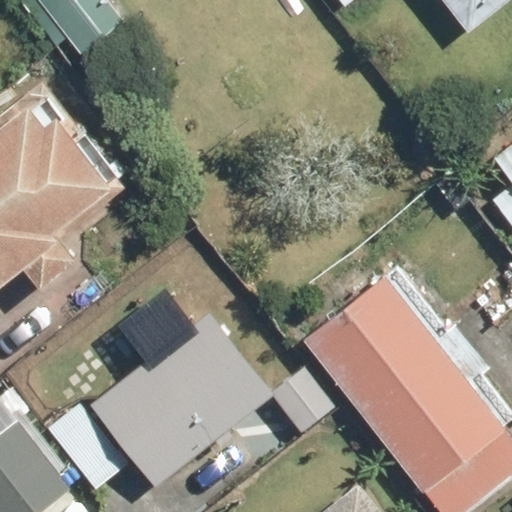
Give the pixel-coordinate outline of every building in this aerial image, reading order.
[(47,0),(87,50),(128,17),(114,0),(47,0)] [(454,0),(472,24),(504,0),(454,0)] [(0,295),(125,187),(105,164),(113,157),(50,85),(0,128),(0,295)] [(511,470),(511,434),(395,276),(324,327),(459,509),(511,470)] [(98,409),(165,489),(281,393),(213,313),(98,409)] [(0,511),(28,511),(68,483),(0,393),(0,511)] [(331,511),(382,511),(362,487),(331,511)]
